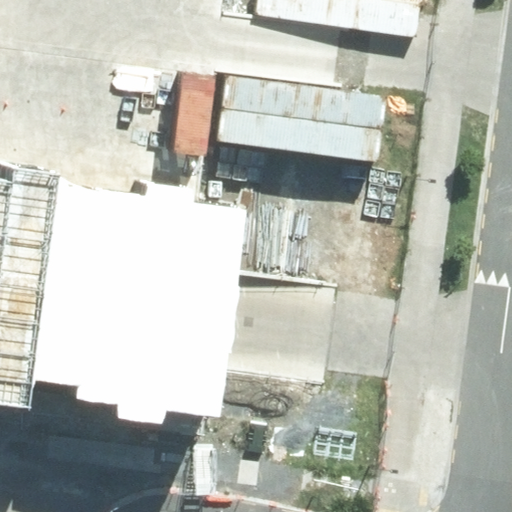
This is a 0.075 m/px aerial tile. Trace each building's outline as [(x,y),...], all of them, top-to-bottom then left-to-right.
[(117,0),(108,116),(201,124),(206,60),(224,61),(226,35),(274,38),(276,0),(117,0)] [(366,0),(282,0),(278,54),(362,61),(366,0)] [(210,374),(226,375),(228,342),(236,342),(246,172),(197,169),(195,200),(166,199),(163,235),(133,234),(130,283),(77,280),(74,332),(68,331),(65,382),(141,387),(141,392),(208,396),(210,374)] [(511,511),(511,420),(503,420),(494,511),(511,511)] [(205,511),(208,494),(114,482),(110,511),(205,511)]
